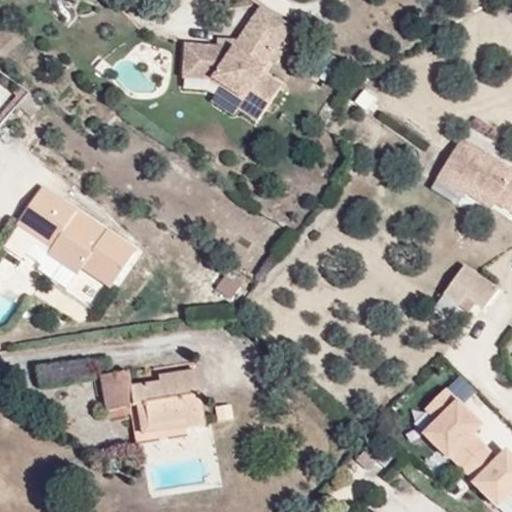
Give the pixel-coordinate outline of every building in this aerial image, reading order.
[(252,77),(282,27),(242,0),(241,0),(213,47),(158,44),(156,84),(203,86),(191,106),(222,125),(227,117),(243,127),(268,86),(252,77)] [(365,91),(354,103),(368,117),(379,105),(365,91)] [(506,212),(511,202),(511,172),(458,139),(434,178),(464,196),(465,194),(469,187),(493,203),(506,212)] [(493,203),(469,187),(465,194),(489,209),(493,203)] [(36,241),(63,203),(43,188),(16,226),(36,241)] [(49,250),(73,216),(77,212),(63,203),(36,241),(49,250)] [(103,290),(131,251),(101,228),(97,234),(73,216),(49,250),(44,257),(71,277),(76,270),(103,290)] [(498,290),(461,265),(442,293),(456,303),(461,297),(470,303),(483,312),(498,290)] [(470,303),(461,297),(456,303),(466,310),(470,303)] [(185,415),(179,359),(121,365),(120,359),(88,362),(92,401),(117,398),(119,422),(185,415)] [(466,446),(452,432),(462,423),(426,387),(405,406),(415,416),(401,430),(422,452),(425,450),(444,466),(466,446)] [(215,408),(216,423),(233,423),(233,408),(215,408)] [(348,470),(371,442),(357,430),(334,458),(348,470)] [(455,482),(479,506),(511,473),(511,472),(488,449),(479,457),(466,446),(444,466),(457,480),(455,482)] [(375,511),(363,501),(353,511),(375,511)]
